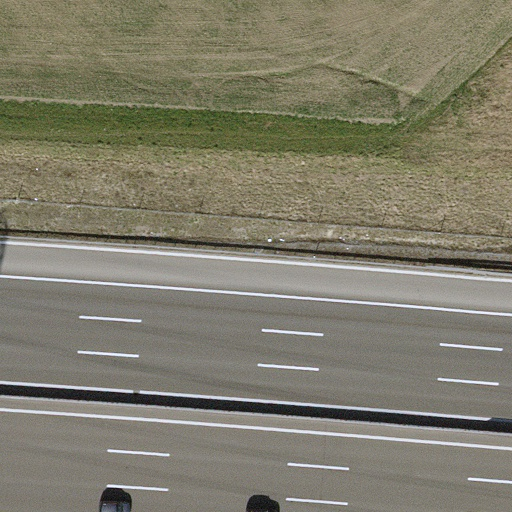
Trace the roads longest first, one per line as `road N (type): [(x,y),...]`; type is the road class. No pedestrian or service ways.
road 1 (motorway): [(511,368),(0,329)]
road 2 (motorway): [(0,462),(511,501)]
